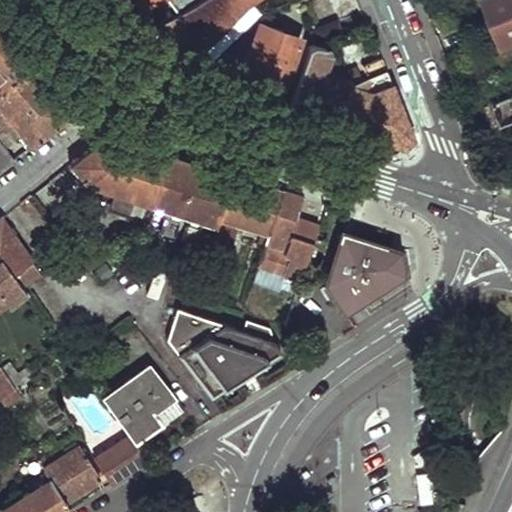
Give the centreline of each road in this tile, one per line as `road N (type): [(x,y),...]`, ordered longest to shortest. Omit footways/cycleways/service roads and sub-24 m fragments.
road 1 (tertiary): [(459,206),(196,119),(131,87)]
road 2 (residential): [(459,206),(449,149),(394,0)]
road 3 (residential): [(131,87),(0,195)]
road 4 (residential): [(315,385),(433,305)]
road 5 (residential): [(315,385),(285,391),(192,453)]
road 6 (tertiary): [(131,87),(40,0)]
road 7 (residential): [(251,490),(280,427),(315,385)]
